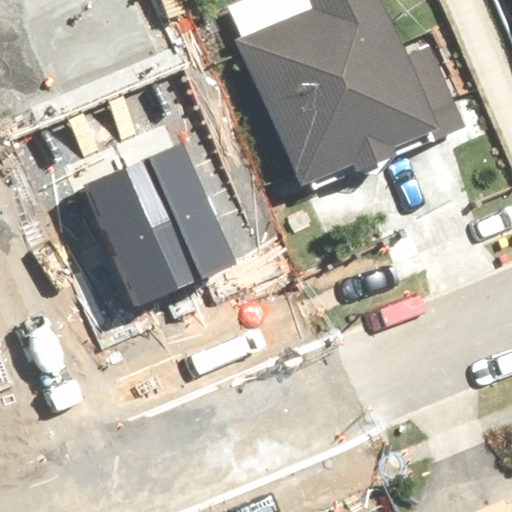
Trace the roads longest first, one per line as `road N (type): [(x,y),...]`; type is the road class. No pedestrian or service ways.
road 1 (residential): [(511,316),(88,478)]
road 2 (residential): [(88,478),(0,270)]
road 3 (residential): [(0,53),(128,3)]
